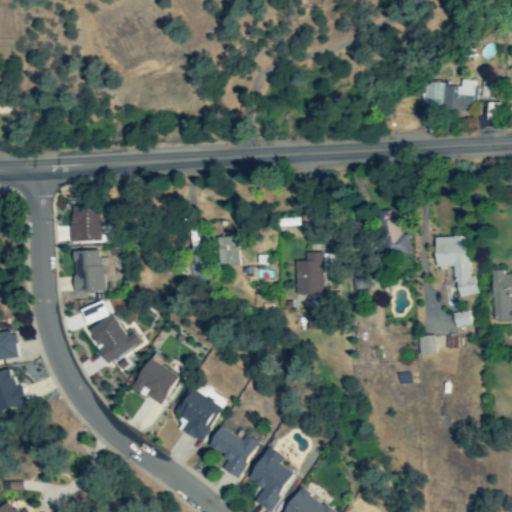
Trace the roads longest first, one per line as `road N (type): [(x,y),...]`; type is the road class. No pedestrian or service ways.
road 1 (tertiary): [(511,139),(0,171)]
road 2 (residential): [(218,511),(78,400),(49,335),(39,172)]
